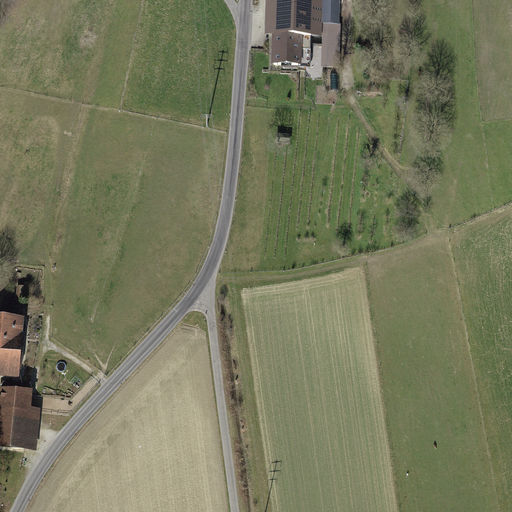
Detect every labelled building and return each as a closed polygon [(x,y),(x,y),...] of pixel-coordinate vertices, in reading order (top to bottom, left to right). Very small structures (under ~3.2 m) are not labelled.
[(267,0),(267,39),(274,39),(301,40),(323,40),(323,27),(323,0),(267,0)] [(323,0),(323,27),(339,27),(339,0),(323,0)] [(339,27),(323,27),(323,40),(323,67),(338,67),(339,27)] [(301,40),(274,39),(273,67),(300,67),(301,40)] [(0,369),(31,371),(34,314),(0,312),(0,369)] [(10,440),(47,441),(49,389),(12,388),(10,440)]
